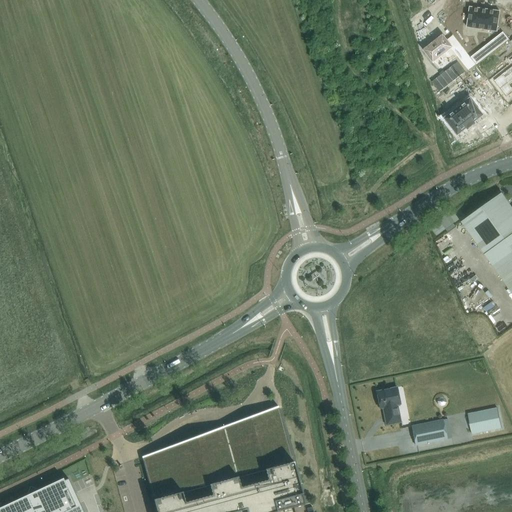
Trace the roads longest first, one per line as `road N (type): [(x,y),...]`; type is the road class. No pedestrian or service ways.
road 1 (unclassified): [(270,378),(268,400),(126,454),(102,405)]
road 2 (secondary): [(197,0),(262,101),(294,198)]
road 3 (secondary): [(102,405),(238,328)]
road 4 (unclassified): [(365,511),(335,368)]
road 5 (secondary): [(389,228),(470,179),(511,164)]
